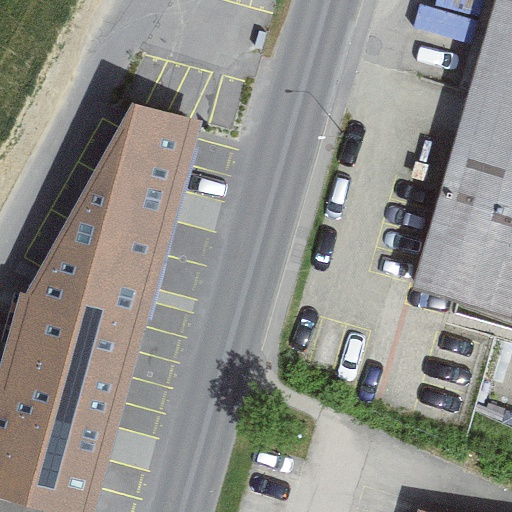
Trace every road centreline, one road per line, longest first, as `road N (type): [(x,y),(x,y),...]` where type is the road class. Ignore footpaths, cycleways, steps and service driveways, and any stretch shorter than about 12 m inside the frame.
road 1 (secondary): [(329,0),(183,511)]
road 2 (unclassified): [(129,0),(0,243)]
